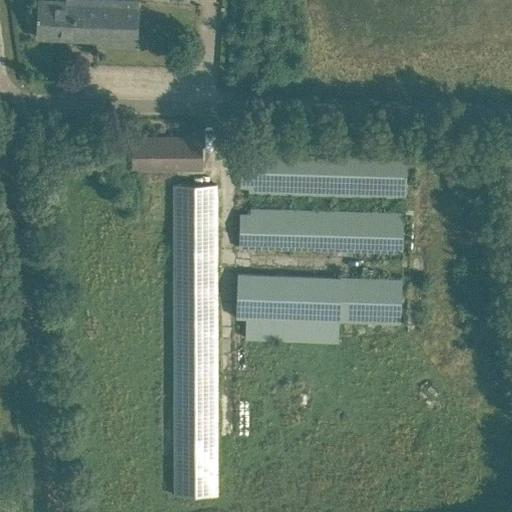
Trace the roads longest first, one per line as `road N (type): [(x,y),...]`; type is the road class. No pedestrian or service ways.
road 1 (unclassified): [(511,114),(1,100)]
road 2 (track): [(1,100),(55,511)]
